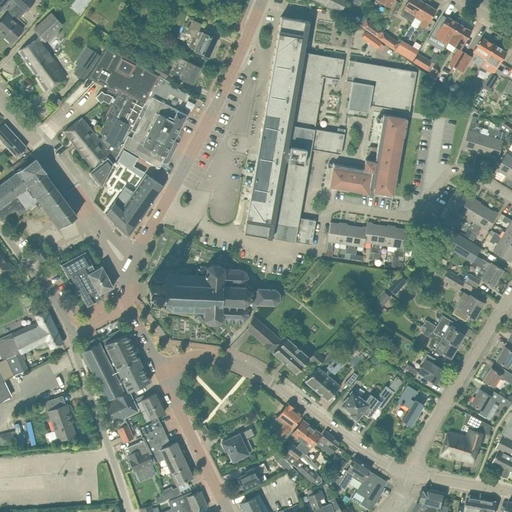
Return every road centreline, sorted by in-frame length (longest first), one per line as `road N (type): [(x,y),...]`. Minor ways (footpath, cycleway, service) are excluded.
road 1 (residential): [(164,206),(239,241),(317,252),(330,207),(411,218),(426,200)]
road 2 (tertiary): [(407,474),(250,368),(202,355),(159,369)]
road 3 (tertiary): [(164,206),(262,0)]
road 4 (residential): [(407,474),(511,292)]
road 5 (tertiary): [(133,259),(115,249),(0,99)]
road 6 (unclassified): [(130,511),(70,334)]
road 7 (tertiary): [(227,511),(159,369)]
road 8 (unclassified): [(70,334),(0,229)]
